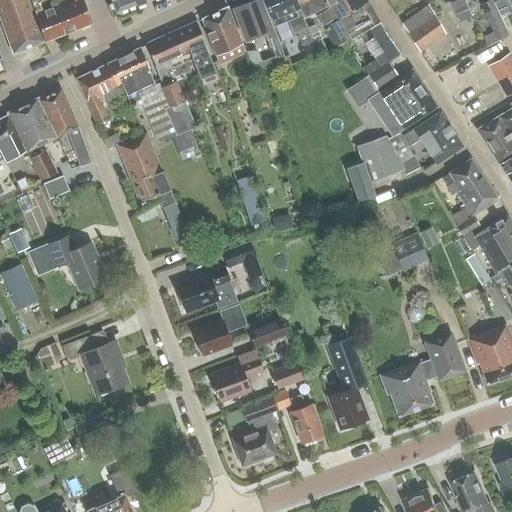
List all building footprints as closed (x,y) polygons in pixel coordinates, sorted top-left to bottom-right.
[(28,0),(0,0),(0,17),(12,53),(43,41),(28,0)] [(30,0),(44,41),(90,23),(83,1),(82,0),(30,0)] [(111,0),(115,11),(143,0),(111,0)] [(271,47),(274,55),(262,59),(267,72),(286,65),(273,28),(272,26),(262,0),(247,0),(232,8),(244,40),(263,32),(269,48),(271,47)] [(302,18),(303,17),(295,0),(262,0),(272,26),(287,20),(293,33),(306,28),(302,18)] [(326,6),(324,1),(322,0),(295,0),(303,17),(303,18),(326,6)] [(334,48),(346,40),(379,22),(365,0),(325,0),(326,0),(324,1),(326,6),(333,18),(320,25),(334,48)] [(471,16),(463,0),(458,0),(450,4),(458,23),(471,16)] [(508,35),(498,14),(491,0),(488,0),(479,4),(495,41),(508,35)] [(419,11),(401,24),(407,33),(418,49),(424,45),(443,31),(428,5),(419,11)] [(245,52),(240,43),(227,7),(201,19),(214,55),(218,64),(245,52)] [(218,78),(195,22),(170,33),(179,54),(188,50),(189,50),(203,84),(218,78)] [(397,75),(388,62),(400,54),(383,30),(367,41),(382,63),(366,74),(376,89),(397,75)] [(168,60),(173,76),(189,69),(188,66),(193,64),(188,50),(179,54),(170,33),(145,44),(155,66),(168,60)] [(195,128),(184,101),(183,101),(174,81),(173,76),(168,60),(155,66),(162,86),(160,87),(158,82),(153,84),(139,47),(106,63),(121,97),(125,94),(132,109),(141,105),(157,142),(171,137),(182,164),(200,157),(189,130),(195,128)] [(497,81),(511,72),(511,59),(508,53),(487,66),(497,81)] [(123,100),(121,97),(106,63),(75,79),(95,123),(107,118),(104,111),(105,111),(105,109),(104,109),(101,101),(105,100),(108,107),(123,100)] [(408,125),(435,107),(411,70),(366,100),(390,136),(386,138),(385,136),(355,146),(360,163),(344,168),(356,202),(374,196),(369,181),(402,171),(404,175),(419,166),(400,131),(408,125)] [(506,97),(511,93),(511,72),(497,81),(506,97)] [(174,81),(183,101),(184,101),(189,99),(180,78),(179,79),(174,81)] [(268,107),(260,83),(244,88),(252,113),(268,107)] [(79,166),(89,162),(76,127),(60,88),(37,99),(56,137),(66,132),(79,166)] [(56,137),(37,99),(37,98),(6,113),(39,180),(55,171),(42,144),(56,137)] [(511,111),(511,109),(476,130),(498,163),(511,154),(511,111)] [(435,163),(461,146),(439,112),(412,129),(435,163)] [(6,115),(0,118),(0,151),(4,160),(9,170),(17,165),(12,155),(23,148),(6,115)] [(117,133),(102,140),(106,149),(116,145),(116,144),(121,142),(117,133)] [(121,142),(116,144),(116,145),(117,148),(138,202),(156,194),(161,207),(162,207),(174,202),(162,171),(160,172),(145,133),(121,142)] [(511,154),(498,164),(505,174),(511,185),(511,154)] [(472,215),(497,199),(470,159),(448,173),(453,182),(446,187),(451,195),(452,196),(455,194),(458,198),(463,205),(461,206),(462,208),(450,216),(461,235),(469,230),(478,225),(472,215)] [(240,170),(249,218),(265,215),(256,167),(240,170)] [(62,175),(42,183),(49,199),(69,191),(62,175)] [(291,227),(290,215),(271,218),(273,230),(291,227)] [(499,272),(511,264),(511,224),(507,216),(487,227),(473,236),(469,230),(461,235),(470,250),(477,247),(494,275),(499,272)] [(437,243),(431,227),(419,232),(425,248),(437,243)] [(29,247),(20,228),(8,233),(16,252),(29,247)] [(397,263),(408,259),(411,266),(427,259),(415,232),(389,244),(392,251),(396,261),(397,263)] [(12,247),(6,233),(0,235),(0,241),(4,250),(12,247)] [(36,275),(67,261),(79,289),(104,279),(89,243),(74,249),(68,235),(31,251),(31,253),(28,254),(36,275)] [(221,251),(228,267),(255,257),(249,241),(221,251)] [(392,251),(377,257),(381,267),(396,261),(392,251)] [(489,280),(476,258),(468,262),(482,285),(489,280)] [(38,300),(20,263),(0,272),(0,276),(15,311),(38,300)] [(509,290),(511,288),(511,264),(499,272),(494,275),(492,277),(494,281),(501,277),(509,290)] [(237,304),(229,281),(224,267),(175,286),(180,297),(177,298),(181,308),(184,307),(185,311),(214,300),(218,311),(237,304)] [(226,332),(245,325),(237,304),(218,311),(221,320),(192,330),(202,355),(231,344),(226,332)] [(285,336),(278,318),(246,330),(253,348),(285,336)] [(486,384),(511,374),(511,342),(505,325),(466,340),(476,365),(478,364),(486,384)] [(429,391),(425,380),(437,376),(438,380),(464,371),(451,333),(425,342),(431,359),(421,362),(420,361),(380,375),(387,394),(390,393),(398,416),(400,416),(400,415),(430,404),(430,405),(432,404),(428,391),(429,391)] [(355,388),(368,383),(350,335),(324,345),(342,391),(327,397),(339,429),(367,419),(355,388)] [(95,394),(126,382),(117,357),(120,355),(114,341),(93,349),(88,336),(61,346),(67,361),(80,355),(95,394)] [(260,371),(256,359),(252,349),(236,355),(239,365),(209,376),(218,401),(250,389),(245,376),(260,371)] [(301,380),(294,361),(270,371),(277,389),(301,380)] [(290,405),(284,389),(271,394),(278,410),(290,405)] [(313,439),(322,435),(321,433),(310,404),(304,406),(300,394),(292,398),(294,405),(289,407),(290,411),(289,412),(300,443),(304,442),(304,444),(314,440),(313,439)] [(275,428),(270,413),(277,410),(271,395),(240,407),(245,422),(247,421),(251,433),(232,440),(235,448),(233,449),(239,463),(241,462),(242,465),(263,457),(263,459),(275,455),(266,431),(275,428)] [(111,439),(100,413),(77,423),(73,424),(84,450),(111,439)] [(74,415),(64,420),(67,427),(73,424),(77,423),(74,415)] [(51,463),(72,452),(64,436),(43,447),(51,463)] [(511,456),(494,464),(502,481),(498,482),(504,497),(511,493),(511,456)] [(131,511),(124,495),(135,490),(126,467),(108,475),(118,497),(86,511),(131,511)] [(70,489),(82,486),(80,478),(76,479),(73,469),(65,471),(70,489)] [(474,472),(449,482),(462,511),(465,511),(474,508),(475,511),(493,511),(489,502),(487,503),(474,472)] [(444,511),(440,502),(435,505),(428,490),(403,501),(407,511),(444,511)] [(63,511),(58,500),(35,511),(32,506),(26,503),(20,506),(18,511),(63,511)]
